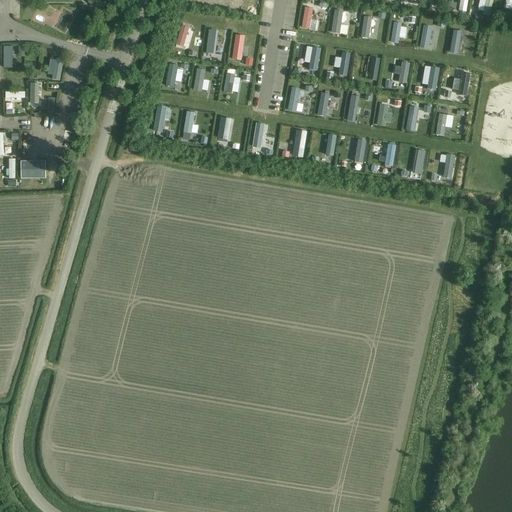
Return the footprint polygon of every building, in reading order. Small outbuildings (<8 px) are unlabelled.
[(265,0),(265,14),(273,15),(274,0),(265,0)] [(306,3),(305,24),(315,25),(316,3),(306,3)] [(335,9),(334,27),(342,28),(343,9),(335,9)] [(385,11),(365,9),(363,33),(375,33),(376,15),(384,16),(385,11)] [(420,42),(432,44),(437,23),(426,20),(420,42)] [(454,24),(449,46),(459,49),(464,26),(454,24)] [(4,47),(4,64),(10,64),(10,54),(12,54),(12,50),(10,50),(10,47),(4,47)] [(57,53),(43,51),(42,57),(48,58),(48,61),(52,62),(53,58),(56,59),(57,53)] [(313,84),(293,81),(290,105),(309,108),(313,84)] [(24,92),(6,92),(6,98),(10,98),(10,101),(14,101),(14,98),(24,98),(24,92)] [(49,93),(34,92),(33,98),(37,98),(37,102),(46,102),(46,98),(49,98),(49,93)] [(196,133),(197,107),(187,106),(186,132),(196,133)] [(438,130),(447,131),(448,122),(455,123),(456,110),(440,108),(438,130)] [(223,112),(219,139),(229,141),(233,114),(223,112)] [(331,130),(328,149),(336,150),(338,130),(331,130)] [(45,161),(20,162),(20,179),(45,178),(45,161)]
